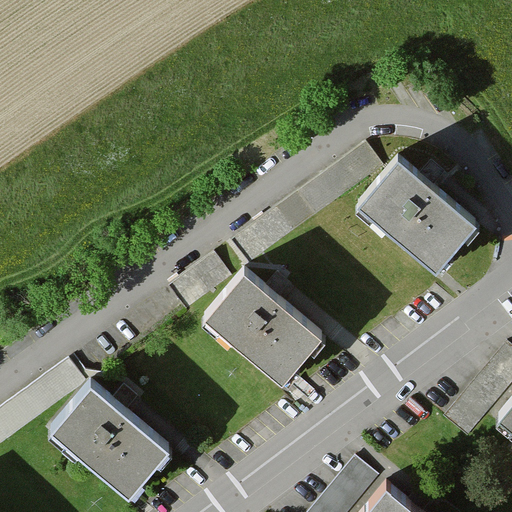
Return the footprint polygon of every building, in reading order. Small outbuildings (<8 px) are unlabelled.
[(338,164),(357,186),(385,161),(366,139),(338,164)] [(469,229),(395,165),(355,211),(429,276),(469,229)] [(209,286),(230,278),(221,251),(200,259),(209,286)] [(322,327),(248,263),(208,310),(282,374),(322,327)] [(178,304),(197,304),(197,269),(179,269),(178,304)] [(167,439),(93,375),(52,421),(126,485),(167,439)] [(511,410),(501,424),(511,432),(511,410)] [(360,511),(388,477),(356,452),(307,511),(360,511)] [(407,511),(387,495),(372,511),(407,511)]
